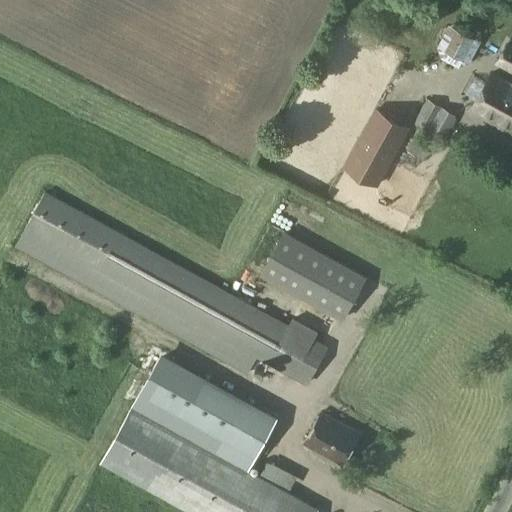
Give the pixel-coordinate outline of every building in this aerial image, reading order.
[(456,27),(444,49),(463,58),(474,37),(456,27)] [(511,44),(507,42),(496,63),(511,71),(511,84),(490,73),(470,110),(511,132),(511,44)] [(378,183),(408,128),(374,109),(344,164),(378,183)] [(427,129),(434,116),(421,109),(414,121),(427,129)] [(434,116),(427,129),(444,138),(451,126),(434,116)] [(268,167),(278,148),(268,143),(259,162),(268,167)] [(45,192),(15,247),(248,374),(257,357),(306,383),(327,347),(313,339),(317,332),(292,319),(289,326),(45,192)] [(365,276),(284,232),(261,274),(342,318),(365,276)] [(158,360),(103,462),(197,511),(316,511),(319,509),(248,471),(274,423),(158,360)] [(359,433),(321,412),(320,414),(304,443),(343,464),(359,433)]
